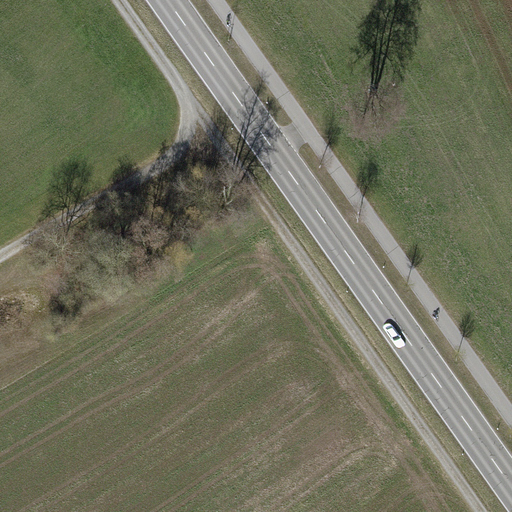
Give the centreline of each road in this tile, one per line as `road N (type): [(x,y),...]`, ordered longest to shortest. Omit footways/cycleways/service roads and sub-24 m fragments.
road 1 (secondary): [(511,487),(167,0)]
road 2 (track): [(480,511),(208,127)]
road 3 (track): [(208,127),(0,257)]
road 4 (track): [(117,0),(208,127)]
